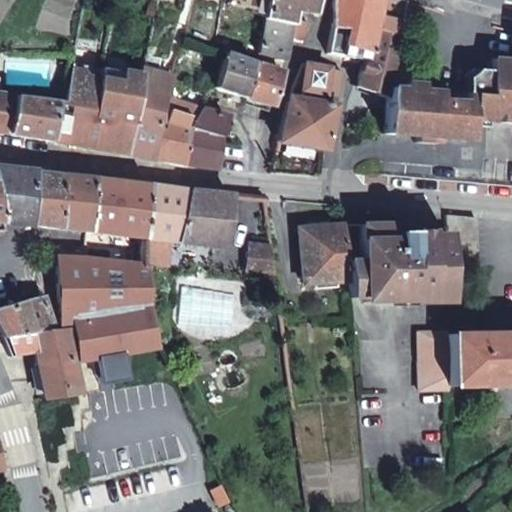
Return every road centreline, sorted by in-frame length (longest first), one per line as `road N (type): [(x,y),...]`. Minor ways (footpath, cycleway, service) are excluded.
road 1 (residential): [(258,183),(0,150)]
road 2 (residential): [(511,204),(327,189)]
road 3 (residential): [(310,59),(350,69),(327,189)]
road 4 (residential): [(310,59),(293,56),(258,183)]
road 5 (residential): [(29,511),(0,378)]
